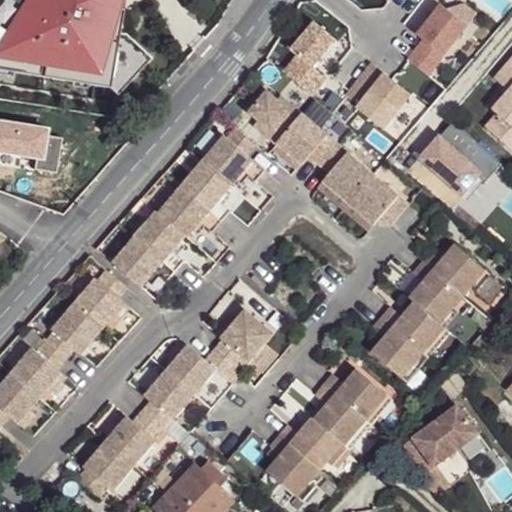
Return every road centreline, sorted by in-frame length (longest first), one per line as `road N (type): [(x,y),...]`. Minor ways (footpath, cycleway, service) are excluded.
road 1 (residential): [(16,486),(152,329),(188,320),(281,208),(305,207),(372,261)]
road 2 (residential): [(0,320),(273,0)]
road 3 (residential): [(372,261),(223,439)]
